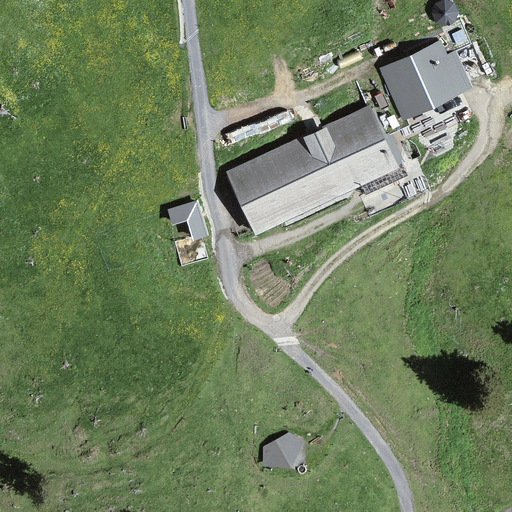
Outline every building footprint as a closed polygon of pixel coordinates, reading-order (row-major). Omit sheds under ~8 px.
[(458,9),(453,1),(449,0),(442,0),(436,3),(434,13),(438,20),(446,24),(455,20),(458,9)] [(440,43),(384,69),(404,112),(469,82),(454,50),(446,54),(440,43)] [(384,69),(357,82),(369,108),(381,134),(408,122),(404,112),(384,69)] [(232,172),(257,227),(395,163),(381,134),(369,108),(232,172)] [(207,232),(197,202),(170,210),(173,221),(190,216),(195,236),(207,232)] [(289,432),(264,446),(264,463),(292,463),(306,439),(289,432)]
